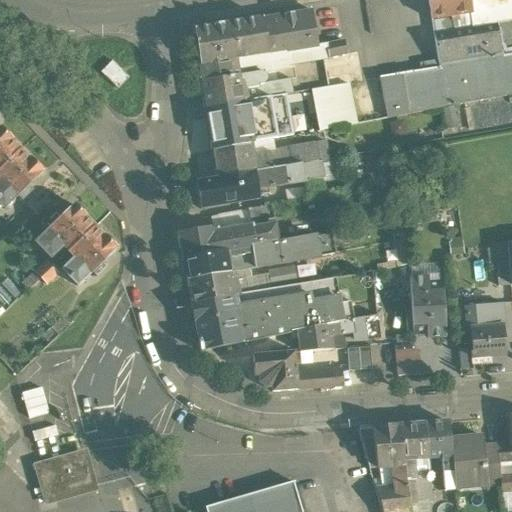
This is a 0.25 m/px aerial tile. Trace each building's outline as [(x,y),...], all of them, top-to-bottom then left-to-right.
[(427,0),(433,33),(451,30),(450,21),(455,20),(455,16),(470,14),(468,0),(427,0)] [(511,0),(468,0),(470,14),(455,16),(455,20),(450,21),(451,30),(473,27),(496,23),(511,20),(511,0)] [(310,10),(260,18),(266,46),(267,53),(316,45),(310,10)] [(260,18),(192,28),(201,82),(260,72),(270,70),(267,53),(266,46),(260,18)] [(511,20),(496,23),(502,57),(511,55),(511,20)] [(451,30),(433,33),(438,61),(439,67),(502,57),(496,23),(473,27),(451,30)] [(316,45),(267,53),(270,70),(287,67),(287,63),(344,54),(342,42),(324,45),(324,44),(316,45)] [(438,61),(419,64),(420,70),(378,77),(386,117),(511,93),(511,55),(502,57),(439,67),(438,61)] [(101,73),(117,89),(128,79),(112,62),(101,73)] [(260,72),(201,82),(205,109),(246,102),(244,90),(256,88),(257,87),(263,86),(262,84),(265,80),(265,77),(261,74),(260,72)] [(256,88),(244,90),(246,102),(286,95),(291,94),(289,80),(262,84),(263,86),(257,87),(256,88)] [(348,85),(312,91),(314,103),(328,101),(350,97),(348,85)] [(205,109),(202,109),(209,151),(213,150),(248,144),(293,136),(286,95),(246,102),(205,109)] [(350,97),(328,101),(329,105),(333,129),(355,124),(350,97)] [(329,105),(313,107),(318,131),(333,129),(329,105)] [(41,172),(0,129),(0,206),(2,209),(17,195),(21,200),(31,191),(27,186),(41,172)] [(248,144),(213,150),(218,178),(270,169),(267,153),(250,156),(248,144)] [(317,161),(301,164),(304,182),(320,179),(317,161)] [(218,178),(195,182),(200,209),(258,200),(256,190),(304,182),(301,164),(270,169),(218,178)] [(320,179),(304,182),(305,188),(321,186),(320,179)] [(305,188),(304,188),(285,192),(287,203),(307,199),(307,200),(323,197),(321,186),(305,188)] [(73,205),(59,219),(54,214),(44,223),(49,228),(34,242),(50,258),(61,246),(73,258),(61,269),(76,285),(90,271),(95,276),(105,267),(100,262),(114,248),(73,205)] [(269,206),(247,210),(249,227),(252,247),(276,243),(271,206),(269,206)] [(214,234),(249,227),(247,210),(207,219),(209,229),(213,229),(214,234)] [(249,227),(214,234),(217,254),(223,252),(225,259),(251,254),(249,248),(252,247),(249,227)] [(209,229),(177,236),(182,259),(217,254),(214,234),(213,229),(209,229)] [(276,243),(252,247),(249,248),(251,254),(225,259),(227,274),(335,254),(331,233),(276,243)] [(223,252),(217,254),(182,259),(187,281),(227,274),(225,259),(223,252)] [(46,262),(22,285),(28,290),(40,279),(45,284),(57,273),(46,262)] [(399,300),(410,300),(409,278),(408,266),(372,273),(373,283),(398,279),(399,300)] [(294,267),(267,272),(270,287),(297,282),(294,267)] [(227,274),(187,281),(192,304),(237,296),(235,282),(229,283),(227,274)] [(425,277),(409,278),(410,300),(412,335),(426,334),(426,338),(443,337),(440,283),(426,284),(425,277)] [(297,286),(306,330),(354,320),(350,302),(341,304),(336,278),(297,286)] [(290,287),(281,289),(286,311),(289,333),(297,332),(306,330),(297,286),(290,287)] [(237,296),(192,304),(199,352),(259,339),(257,322),(236,325),(235,316),(240,315),(239,306),(255,303),(254,302),(253,297),(252,293),(237,296)] [(500,305),(466,308),(469,329),(502,327),(500,305)] [(286,311),(270,314),(271,318),(257,321),(257,322),(259,339),(289,333),(286,311)] [(361,318),(341,322),(342,335),(363,331),(361,318)] [(306,330),(297,332),(301,353),(330,350),(329,338),(342,335),(341,322),(306,330)] [(502,327),(469,329),(472,365),(489,364),(488,358),(505,356),(502,327)] [(394,346),(396,377),(421,375),(420,354),(414,354),(413,345),(394,346)] [(369,348),(347,350),(348,372),(371,369),(369,348)] [(285,349),(267,350),(268,355),(252,356),(254,378),(258,378),(258,385),(264,389),(271,389),(271,393),(296,391),(296,377),(294,353),(285,354),(285,349)] [(341,371),(307,374),(296,377),(296,391),(342,387),(341,371)] [(448,422),(424,425),(426,458),(442,458),(443,482),(453,481),(450,440),(448,422)] [(424,425),(398,426),(405,482),(413,482),(410,460),(426,458),(424,425)] [(398,426),(372,428),(377,470),(391,469),(397,488),(406,489),(405,482),(398,426)] [(482,437),(450,440),(453,481),(454,483),(485,480),(486,480),(484,451),(482,437)] [(497,450),(484,451),(486,480),(485,480),(485,487),(500,486),(499,478),(497,450)] [(80,452),(59,458),(61,466),(37,473),(45,502),(75,493),(74,486),(89,482),(80,452)] [(511,477),(499,478),(500,486),(501,493),(511,492),(511,477)] [(413,482),(405,482),(406,489),(408,507),(428,505),(431,504),(429,481),(413,482)] [(300,511),(292,484),(205,509),(205,511),(300,511)] [(397,488),(376,491),(382,511),(409,511),(408,507),(406,489),(397,488)]
